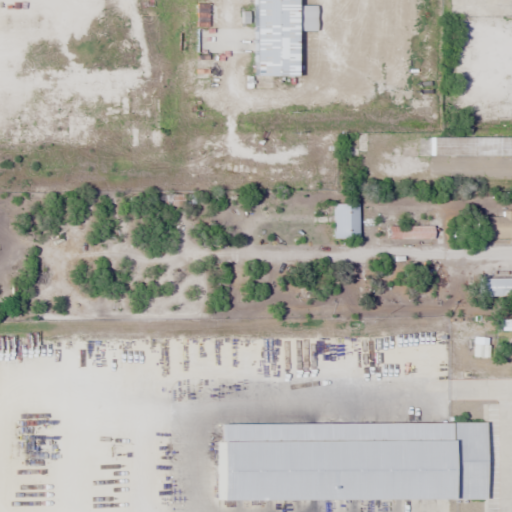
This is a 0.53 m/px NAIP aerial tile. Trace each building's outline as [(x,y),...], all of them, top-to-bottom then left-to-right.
[(293,0),(251,0),(252,75),(293,76),(293,0)] [(429,155),(511,154),(511,136),(429,136),(429,155)] [(332,203),(332,238),(357,238),(357,203),(332,203)] [(479,238),(511,237),(511,214),(479,215),(479,238)] [(398,237),(430,237),(430,226),(398,226),(398,237)] [(511,277),(480,278),(480,295),(511,295),(511,277)]
